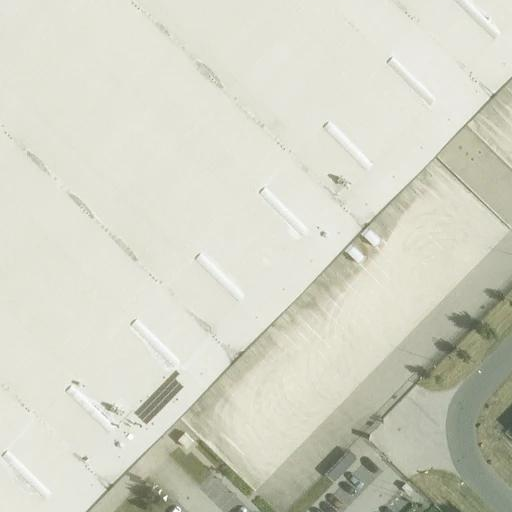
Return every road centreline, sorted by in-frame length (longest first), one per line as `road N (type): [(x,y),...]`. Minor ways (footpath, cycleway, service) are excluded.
road 1 (unclassified): [(511,504),(468,461),(461,425),(511,359)]
road 2 (unknown): [(461,425),(358,511)]
